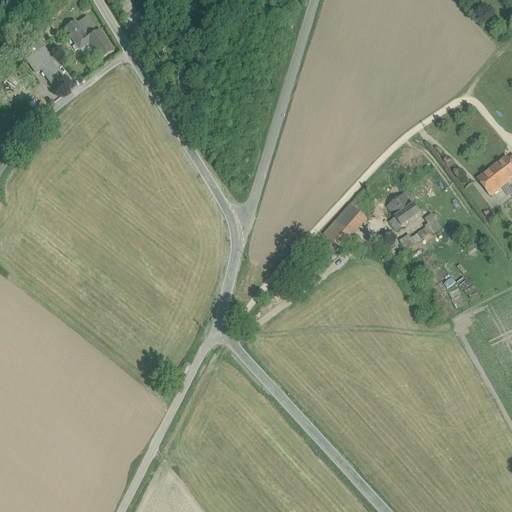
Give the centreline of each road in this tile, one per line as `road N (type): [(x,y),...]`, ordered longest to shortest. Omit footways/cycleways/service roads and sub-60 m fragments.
road 1 (tertiary): [(96,0),(239,244)]
road 2 (unclassified): [(316,0),(239,244)]
road 3 (tertiary): [(382,511),(227,337),(223,318)]
road 4 (unclassified): [(223,318),(118,511)]
